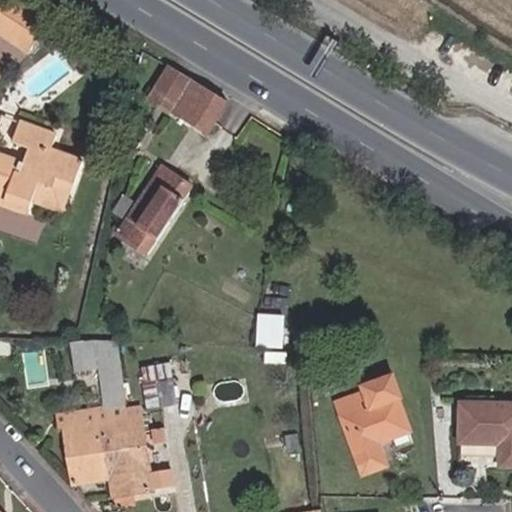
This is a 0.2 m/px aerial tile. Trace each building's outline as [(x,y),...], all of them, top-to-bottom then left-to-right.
[(0,31),(29,50),(47,23),(10,0),(2,0),(0,4),(0,31)] [(228,102),(169,66),(149,98),(209,134),(228,102)] [(54,188),(58,178),(74,185),(83,161),(52,149),(57,134),(20,122),(13,143),(28,149),(24,161),(21,172),(2,165),(5,155),(0,153),(0,191),(32,203),(32,202),(40,183),(54,188)] [(21,172),(24,161),(5,155),(2,165),(21,172)] [(147,255),(193,186),(162,165),(116,235),(147,255)] [(63,214),(74,185),(58,178),(54,188),(40,183),(32,202),(63,214)] [(32,203),(0,191),(0,205),(27,215),(32,203)] [(302,348),(303,335),(276,334),(276,348),(302,348)] [(98,369),(95,341),(71,343),(76,372),(98,369)] [(126,404),(117,342),(95,341),(98,369),(103,408),(126,404)] [(153,356),(153,343),(123,343),(123,355),(153,356)] [(308,362),(307,349),(291,349),(293,361),(308,362)] [(172,376),(170,364),(143,369),(146,381),(157,379),(172,376)] [(177,404),(172,376),(157,379),(162,407),(177,404)] [(410,431),(398,400),(401,398),(393,377),(364,388),(366,392),(372,409),(343,420),(363,475),(387,466),(378,443),(410,431)] [(372,409),(366,392),(336,403),(343,420),(372,409)] [(153,489),(139,407),(126,409),(126,404),(103,408),(62,414),(64,429),(73,484),(73,485),(111,479),(114,496),(134,492),(153,489)] [(511,467),(511,404),(461,404),(461,444),(501,445),(500,467),(511,467)] [(64,429),(62,414),(56,415),(58,430),(64,429)] [(300,449),(298,434),(284,436),(286,450),(300,449)] [(136,506),(134,492),(114,496),(116,510),(136,506)]
